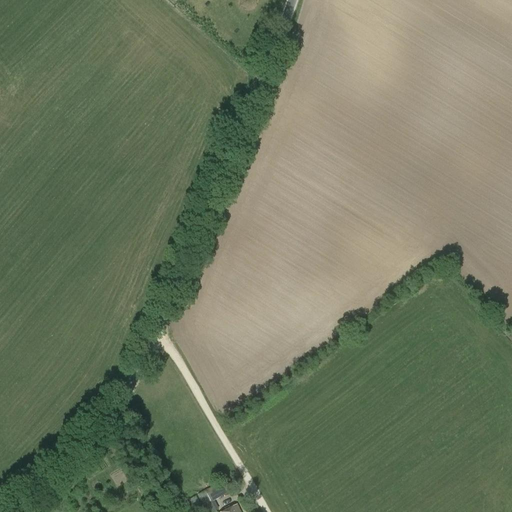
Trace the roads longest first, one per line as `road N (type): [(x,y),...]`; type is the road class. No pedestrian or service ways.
road 1 (unclassified): [(9,511),(105,420),(128,387),(291,0)]
road 2 (track): [(265,511),(200,397),(152,335)]
